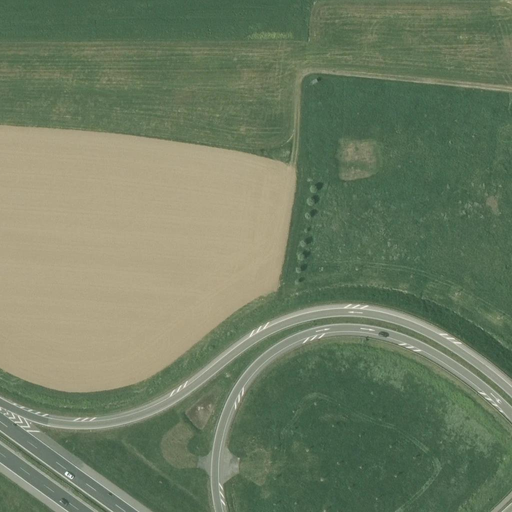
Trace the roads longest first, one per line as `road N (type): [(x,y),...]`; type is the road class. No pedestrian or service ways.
road 1 (motorway): [(511,393),(414,327),(335,313),(258,336),(181,395),(136,417),(82,426),(0,407)]
road 2 (motorway): [(218,511),(216,449),(235,393),(263,359),(306,335),(359,329),(402,339),(456,368),(511,415)]
road 3 (track): [(511,89),(314,71),(299,79),(293,160)]
road 4 (motorway): [(124,511),(0,422)]
